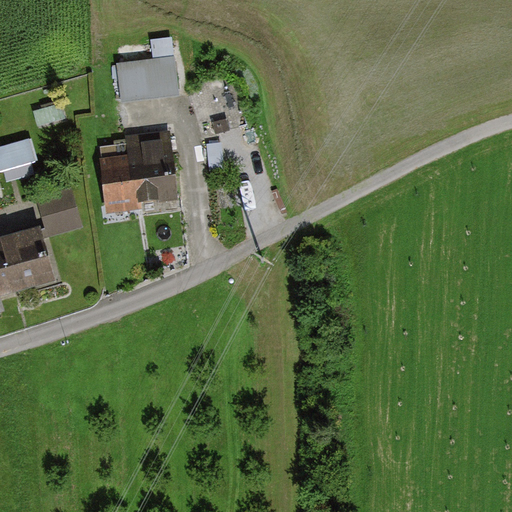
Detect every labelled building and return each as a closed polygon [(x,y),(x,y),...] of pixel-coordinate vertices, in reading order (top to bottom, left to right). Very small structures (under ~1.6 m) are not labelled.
[(180,58),(120,65),(124,102),(184,94),(180,58)] [(62,104),(34,112),(39,127),(66,119),(62,104)] [(30,139),(0,147),(0,172),(36,161),(30,139)] [(112,210),(184,202),(178,140),(128,145),(129,157),(107,159),(112,210)] [(52,229),(85,220),(76,187),(43,197),(52,229)] [(0,302),(66,281),(46,219),(0,234),(0,302)]
